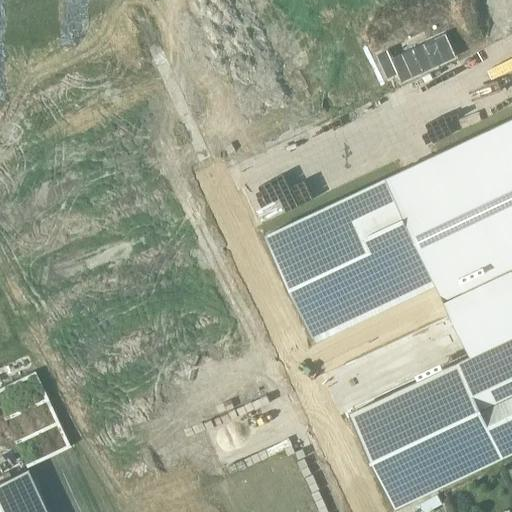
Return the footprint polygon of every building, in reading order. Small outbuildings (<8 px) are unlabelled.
[(391,59),(387,51),(377,55),(387,79),(399,73),(403,82),(456,57),(445,34),(391,59)] [(511,119),(387,178),(437,284),(470,355),(511,335),(511,119)] [(387,178),(266,235),(316,341),(437,284),(387,178)] [(268,329),(237,247),(212,257),(243,338),(268,329)] [(4,308),(0,309),(0,333),(12,329),(4,308)] [(511,452),(511,335),(470,355),(349,412),(395,508),(511,452)] [(0,511),(46,511),(26,469),(0,481),(0,511)]
